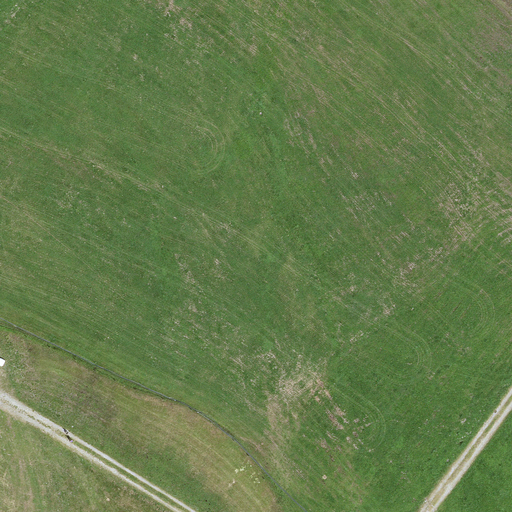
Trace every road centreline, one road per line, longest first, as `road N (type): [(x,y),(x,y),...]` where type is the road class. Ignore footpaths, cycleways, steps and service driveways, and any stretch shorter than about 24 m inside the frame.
road 1 (track): [(0,398),(185,511)]
road 2 (track): [(426,511),(511,396)]
